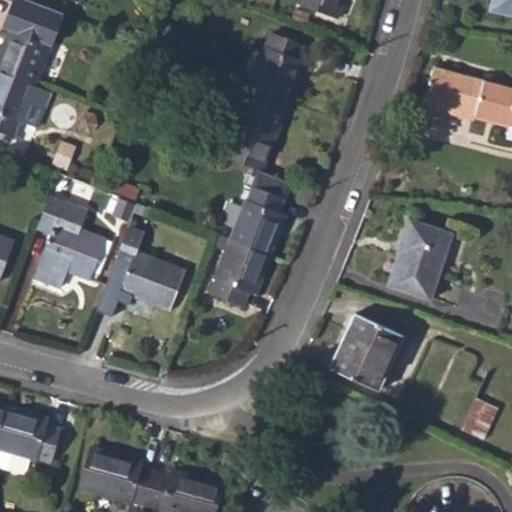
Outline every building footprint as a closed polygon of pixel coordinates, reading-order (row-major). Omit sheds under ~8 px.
[(0,67),(36,82),(63,11),(33,0),(11,0),(2,25),(8,28),(0,47),(0,67)] [(299,0),(339,15),(344,0),(299,0)] [(511,11),(511,0),(494,0),(493,7),(511,11)] [(290,99),(305,61),(298,58),(303,42),(271,29),(265,44),(262,43),(247,82),(290,99)] [(473,113),(511,123),(511,86),(432,65),(423,100),(473,113)] [(0,129),(12,134),(18,121),(20,122),(21,119),(36,82),(0,67),(0,129)] [(36,125),(50,87),(36,82),(21,119),(36,125)] [(262,169),(290,99),(247,82),(231,124),(235,125),(224,154),(258,168),(262,169)] [(421,105),(472,119),(473,113),(423,100),(421,105)] [(66,168),(75,144),(61,139),(52,163),(66,168)] [(258,168),(251,184),(283,196),(289,180),(262,169),(258,168)] [(134,200),(139,188),(114,178),(110,190),(134,200)] [(270,252),(285,214),(278,211),(283,196),(251,184),(246,198),(243,198),(228,236),(270,252)] [(66,269),(90,278),(93,270),(105,237),(80,227),(88,208),(49,193),(36,227),(51,232),(41,259),(34,276),(60,286),(66,269)] [(133,202),(119,197),(114,211),(127,216),(133,202)] [(388,284),(430,298),(453,231),(408,217),(401,237),(406,238),(402,251),(399,250),(388,284)] [(130,262),(124,276),(119,290),(168,308),(184,268),(136,249),(143,230),(127,224),(115,257),(130,262)] [(0,273),(14,238),(0,232),(0,273)] [(224,248),(212,278),(215,279),(210,291),(242,303),(247,290),(254,293),(270,252),(228,236),(216,232),(212,243),(224,248)] [(99,273),(112,240),(105,237),(93,270),(99,273)] [(399,250),(402,251),(406,238),(401,237),(397,249),(399,250)] [(124,276),(130,262),(115,257),(110,271),(124,276)] [(377,389),(402,334),(355,312),(329,367),(377,389)] [(482,438),(496,406),(474,395),(460,427),(482,438)] [(0,449),(30,458),(36,460),(37,459),(51,462),(60,426),(47,422),(49,415),(5,404),(0,422),(0,449)] [(154,469),(141,466),(143,460),(90,446),(78,487),(131,502),(132,501),(145,504),(154,469)] [(0,466),(26,474),(30,458),(0,449),(0,466)] [(158,508),(159,509),(168,511),(214,511),(223,482),(169,467),(168,473),(154,469),(145,504),(158,508)]
